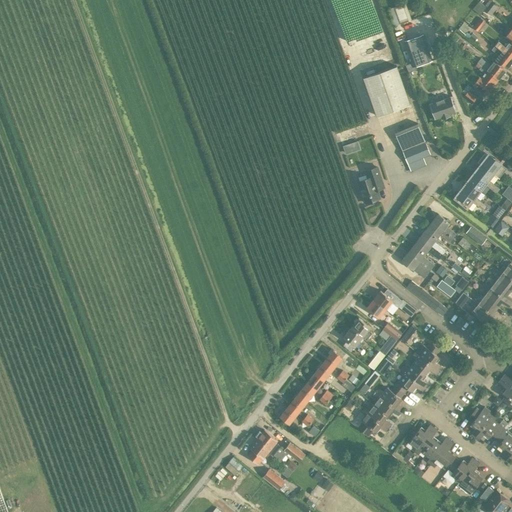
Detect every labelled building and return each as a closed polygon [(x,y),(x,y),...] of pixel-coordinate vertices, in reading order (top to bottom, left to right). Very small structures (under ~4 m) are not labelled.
[(481,15),(484,11),(487,8),(479,1),(473,9),(481,15)] [(488,7),(494,11),(498,6),(492,1),(488,7)] [(404,4),(391,6),(394,24),(408,21),(404,4)] [(494,11),(488,7),(487,8),(484,11),(490,16),(494,11)] [(480,18),(473,27),(478,31),(485,22),(480,18)] [(471,26),(465,21),(458,30),(464,35),(471,26)] [(425,34),(404,41),(413,67),(428,62),(434,60),(425,34)] [(450,39),(455,43),(459,38),(454,34),(450,39)] [(478,37),(473,34),(469,39),(474,42),(478,37)] [(507,54),(511,58),(511,44),(509,42),(505,47),(498,41),(495,45),(507,54)] [(511,58),(507,54),(495,45),(492,49),(499,55),(495,59),(507,69),(511,62),(511,58)] [(493,74),(499,79),(505,71),(494,61),(490,66),(481,58),(477,62),(478,63),(482,66),(493,74)] [(364,77),(377,116),(411,105),(398,66),(364,77)] [(493,74),(482,66),(480,68),(479,69),(484,73),(480,78),(479,77),(473,84),(486,95),(493,87),(492,87),(499,79),(493,74)] [(471,87),(468,84),(462,92),(465,95),(463,97),(472,104),(476,98),(468,91),(471,87)] [(435,118),(456,111),(451,97),(444,100),(442,96),(436,98),(437,102),(430,104),(435,118)] [(426,142),(418,124),(396,133),(403,151),(411,171),(427,164),(424,157),(430,154),(426,142)] [(507,168),(500,162),(495,158),(493,159),(485,153),(478,162),(480,163),(494,174),(494,175),(499,178),(507,168)] [(488,183),(486,185),(490,188),(492,186),(494,188),(495,186),(489,181),(494,175),(494,174),(480,163),(474,172),(488,183)] [(367,170),(369,177),(359,180),(366,202),(381,198),(376,183),(383,181),(378,166),(367,170)] [(481,191),(486,185),(488,183),(474,172),(467,180),(481,191)] [(460,189),(475,200),(473,202),(477,205),(479,203),(481,205),(482,202),(476,198),(481,191),(467,180),(460,189)] [(475,200),(460,189),(454,197),(461,203),(459,206),(465,211),(467,208),(468,209),(473,202),(475,200)] [(500,206),(499,205),(492,214),(499,219),(505,210),(500,206)] [(432,221),(453,238),(456,234),(447,227),(450,222),(438,213),(432,221)] [(492,227),(499,219),(492,214),(486,222),(492,227)] [(453,238),(432,221),(426,229),(438,238),(440,234),(450,242),(453,238)] [(501,221),(494,229),(502,235),(509,227),(501,221)] [(487,238),(471,226),(466,233),(482,244),(487,238)] [(438,238),(426,229),(420,236),(442,254),(446,249),(435,241),(438,238)] [(442,254),(420,236),(414,244),(426,253),(428,251),(439,259),(442,254)] [(470,244),(462,238),(458,243),(466,249),(470,244)] [(426,253),(414,244),(408,253),(430,270),(430,271),(434,265),(423,256),(426,253)] [(430,270),(408,253),(402,260),(424,278),(430,271),(430,270)] [(455,262),(452,266),(459,271),(462,268),(455,262)] [(500,269),(511,278),(511,264),(510,263),(506,268),(503,266),(500,269)] [(466,265),(461,271),(468,276),(472,270),(466,265)] [(441,266),(436,272),(442,277),(447,270),(441,266)] [(511,278),(500,269),(498,272),(501,274),(497,279),(510,290),(511,287),(511,278)] [(462,276),(457,283),(463,287),(468,281),(462,276)] [(488,285),(511,303),(511,302),(511,298),(507,294),(510,290),(497,279),(493,284),(490,282),(488,285)] [(411,280),(406,286),(406,287),(442,315),(447,308),(411,280)] [(437,286),(450,296),(455,290),(442,280),(437,286)] [(511,303),(488,285),(485,288),(488,291),(484,295),(498,306),(501,301),(509,307),(511,303)] [(402,300),(387,289),(384,293),(380,290),(373,298),(386,309),(392,302),(398,306),(398,305),(411,315),(415,310),(402,299),(402,300)] [(455,302),(461,307),(469,296),(463,292),(455,302)] [(475,301),(499,320),(501,316),(494,310),(498,306),(484,295),(481,300),(478,298),(475,301)] [(386,309),(373,299),(366,307),(379,318),(379,317),(382,319),(385,315),(383,313),(386,309)] [(499,320),(475,301),(473,304),(476,307),(472,312),(485,322),(489,317),(496,323),(499,320)] [(364,338),(366,340),(372,332),(368,329),(370,327),(358,317),(350,327),(364,338)] [(388,323),(383,329),(390,335),(396,340),(402,334),(388,323)] [(364,338),(350,327),(343,337),(347,340),(343,345),(351,351),(359,341),(361,342),(364,338)] [(390,335),(383,329),(379,334),(386,340),(390,335)] [(401,339),(405,342),(410,336),(406,332),(401,339)] [(421,343),(417,348),(414,352),(439,371),(442,367),(437,363),(441,358),(438,356),(442,352),(430,342),(426,347),(421,343)] [(386,355),(390,349),(384,345),(380,350),(386,355)] [(324,361),(333,368),(342,357),(333,349),(324,361)] [(374,369),(386,355),(380,350),(368,365),(374,369)] [(439,371),(414,352),(411,356),(416,360),(413,364),(425,374),(429,369),(436,375),(439,371)] [(389,354),(385,359),(392,364),(396,360),(389,354)] [(315,372),(324,379),(333,368),(324,361),(315,372)] [(368,370),(360,364),(356,368),(364,375),(368,370)] [(381,364),(377,370),(384,375),(388,370),(381,364)] [(425,374),(413,364),(409,369),(404,366),(401,369),(425,388),(428,384),(421,379),(425,374)] [(425,388),(401,369),(398,373),(403,377),(400,381),(398,380),(394,385),(404,393),(408,388),(411,391),(415,386),(422,392),(425,388)] [(306,383),(316,390),(324,379),(315,372),(306,383)] [(346,378),(340,373),(337,377),(342,382),(345,379),(346,378)] [(511,380),(504,374),(501,378),(511,386),(511,380)] [(506,396),(504,398),(502,401),(503,402),(508,405),(511,408),(511,386),(501,378),(499,381),(507,388),(503,393),(506,396)] [(345,379),(342,382),(341,383),(351,392),(355,387),(345,379)] [(365,383),(370,387),(374,382),(369,379),(365,383)] [(298,394),(307,401),(316,390),(306,383),(298,394)] [(376,393),(400,412),(404,407),(397,402),(401,398),(400,398),(404,393),(394,385),(390,390),(387,388),(383,392),(379,389),(376,393)] [(323,396),(329,400),(333,395),(328,390),(323,396)] [(400,412),(376,393),(374,396),(378,399),(374,404),(388,415),(391,410),(398,415),(400,412)] [(289,405),(298,412),(307,401),(298,394),(289,405)] [(329,400),(323,396),(320,399),(325,404),(329,400)] [(496,396),(491,402),(497,406),(502,400),(496,396)] [(344,406),(349,409),(355,402),(350,398),(344,406)] [(388,415),(374,404),(371,408),(367,405),(364,409),(388,428),(392,423),(385,418),(388,415)] [(298,412),(289,405),(280,416),(289,423),(290,422),(300,430),(303,425),(294,418),(298,412)] [(476,408),(468,418),(473,422),(471,424),(476,427),(471,434),(475,437),(493,413),(484,407),(481,411),(476,408)] [(388,428),(364,409),(362,412),(366,415),(362,420),(357,427),(369,435),(374,429),(376,430),(379,426),(385,431),(388,428)] [(495,438),(502,428),(506,423),(502,419),(497,424),(493,421),(497,416),(493,413),(475,437),(479,440),(484,433),(489,437),(490,435),(495,438)] [(311,422),(305,418),(302,421),(307,426),(311,422)] [(415,451),(434,427),(430,424),(425,431),(420,427),(410,441),(414,444),(411,448),(415,451)] [(309,431),(316,436),(321,430),(314,425),(309,431)] [(426,454),(437,440),(432,437),(438,430),(434,427),(415,451),(419,454),(422,450),(426,454)] [(502,458),(511,444),(511,435),(502,428),(495,438),(500,442),(498,444),(503,448),(498,455),(502,458)] [(277,440),(264,430),(257,438),(271,449),(269,451),(273,455),(281,461),(283,458),(287,453),(279,447),(280,446),(276,442),(277,440)] [(431,464),(450,439),(446,436),(441,443),(437,440),(426,454),(430,457),(427,461),(431,464)] [(271,449),(257,438),(250,447),(253,449),(248,455),(259,464),(263,458),(264,458),(269,451),(271,449)] [(450,439),(431,464),(435,467),(438,463),(442,466),(453,453),(448,449),(454,442),(450,439)] [(290,442),(284,450),(299,461),(305,454),(290,442)] [(511,444),(502,458),(505,461),(511,454),(511,444)] [(406,462),(408,460),(411,456),(407,453),(402,459),(406,462)] [(457,484),(476,460),(472,457),(467,464),(462,461),(461,462),(456,458),(449,468),(453,472),(452,474),(456,478),(453,481),(457,484)] [(234,459),(226,469),(237,476),(244,466),(234,459)] [(290,459),(286,464),(294,470),(298,466),(290,459)] [(470,495),(475,488),(483,478),(478,474),(479,473),(474,470),(480,463),(476,460),(457,484),(470,495)] [(413,470),(421,476),(424,472),(416,466),(413,470)] [(285,480),(270,468),(263,477),(264,478),(279,489),(285,480)] [(323,475),(318,471),(313,478),(318,481),(323,475)] [(23,477),(0,485),(0,511),(32,511),(36,511),(23,477)] [(327,479),(322,487),(328,491),(334,483),(327,479)] [(510,500),(497,490),(484,507),(490,511),(500,511),(502,511),(503,511),(511,511),(511,502),(510,501),(510,500)]
